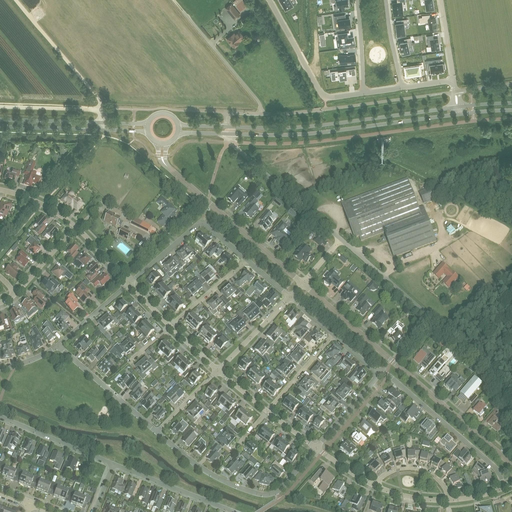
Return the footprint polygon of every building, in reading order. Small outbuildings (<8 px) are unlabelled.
[(236,0),(234,2),(237,6),(241,10),(247,5),(242,0),(236,0)] [(280,0),(281,2),(283,5),(285,9),(293,5),(290,0),(280,0)] [(331,0),(332,2),(335,2),(336,7),(339,6),(340,10),(345,9),(344,6),(349,5),(348,0),(331,0)] [(397,0),(398,3),(393,4),(395,16),(403,15),(401,3),(405,3),(405,0),(397,0)] [(424,0),(426,10),(434,9),(433,5),(433,2),(432,0),(424,0)] [(231,4),(226,9),(235,19),(240,15),(231,4)] [(345,14),(334,16),(335,23),(339,22),(339,27),(344,26),(344,28),(351,27),(350,22),(349,22),(349,18),(345,19),(345,15),(345,14)] [(422,18),(419,18),(420,24),(428,22),(430,31),(437,30),(436,26),(437,26),(436,19),(431,19),(430,15),(422,16),(422,18)] [(401,23),(396,24),(397,36),(405,35),(404,23),(407,23),(406,19),(400,20),(401,23)] [(234,33),(227,39),(234,48),(240,42),(239,41),(244,37),(239,31),(235,35),(234,33)] [(339,39),(337,39),(338,46),(340,45),(340,47),(348,46),(348,44),(354,44),(353,37),(347,38),(347,33),(339,34),(339,39)] [(433,35),(427,36),(428,40),(427,40),(428,47),(431,46),(432,51),(440,50),(438,39),(433,39),(433,35)] [(401,47),(400,47),(401,51),(402,51),(402,54),(403,54),(404,55),(408,54),(408,53),(410,53),(408,46),(412,45),(410,38),(404,39),(405,42),(400,43),(401,47)] [(355,55),(343,56),(344,64),(355,63),(355,55)] [(425,61),(427,70),(431,70),(431,72),(435,72),(439,71),(444,70),(444,69),(445,69),(444,64),(443,64),(443,63),(434,64),(433,60),(425,61)] [(419,65),(405,67),(406,76),(420,74),(419,67),(422,67),(422,64),(419,64),(419,65)] [(351,69),(346,70),(338,71),(330,72),(331,72),(332,75),(331,75),(332,78),(332,80),(338,80),(339,80),(344,79),(347,79),(347,76),(351,76),(351,70),(351,69)] [(32,183),(39,185),(41,178),(35,176),(36,173),(32,172),(35,163),(29,161),(23,174),(27,176),(24,184),(31,187),(32,183)] [(19,177),(20,171),(13,169),(12,173),(6,172),(5,172),(5,173),(4,175),(5,176),(4,179),(5,179),(5,180),(9,181),(9,180),(14,181),(16,176),(19,177)] [(423,206),(418,208),(407,178),(342,203),(355,238),(359,236),(361,241),(384,232),(393,256),(436,240),(423,206)] [(237,204),(240,206),(249,196),(238,186),(231,194),(232,194),(228,199),(233,203),(238,198),(240,200),(237,204)] [(435,199),(430,188),(419,193),(424,203),(435,199)] [(67,193),(61,200),(62,201),(63,203),(64,203),(65,204),(64,205),(67,207),(68,206),(72,209),(73,208),(77,211),(83,204),(77,199),(77,200),(76,200),(72,197),(73,196),(73,195),(72,194),(72,193),(71,192),(70,192),(68,192),(68,193),(67,193)] [(162,198),(162,199),(161,200),(160,201),(159,201),(159,202),(158,203),(161,206),(160,207),(161,207),(162,207),(165,210),(162,214),(164,215),(160,219),(165,224),(172,216),(175,213),(177,210),(163,198),(162,198)] [(259,204),(257,203),(258,202),(253,198),(248,203),(251,205),(245,213),(246,215),(246,216),(247,217),(248,217),(249,217),(251,218),(254,215),(255,215),(256,213),(256,212),(258,210),(258,209),(259,208),(260,206),(259,204)] [(7,203),(6,203),(6,205),(1,203),(0,207),(0,206),(0,214),(6,216),(8,209),(10,210),(11,209),(12,208),(12,207),(11,206),(11,205),(10,204),(10,203),(9,203),(8,203),(7,203)] [(260,220),(263,222),(260,226),(265,231),(268,228),(269,229),(271,226),(271,225),(276,219),(268,211),(260,220)] [(109,212),(104,221),(116,227),(121,218),(109,212)] [(46,222),(41,217),(35,225),(37,227),(34,231),(39,235),(46,228),(43,225),(46,222)] [(131,223),(134,225),(134,226),(148,233),(152,226),(134,218),(131,223)] [(277,227),(271,235),(270,235),(277,241),(277,242),(278,243),(278,244),(279,244),(281,244),(282,245),(285,241),(286,241),(287,241),(288,240),(288,239),(288,238),(289,237),(283,232),(287,226),(283,222),(278,228),(277,227)] [(46,230),(41,236),(44,238),(46,235),(51,239),(57,231),(56,230),(57,230),(57,229),(56,228),(55,227),(54,227),(53,227),(52,226),(47,232),(46,230)] [(122,228),(118,235),(128,240),(131,233),(122,228)] [(205,248),(211,240),(206,236),(205,236),(202,233),(201,234),(200,233),(199,233),(198,235),(198,236),(199,236),(196,239),(200,242),(199,243),(205,248)] [(328,243),(317,233),(314,236),(316,238),(314,241),(320,246),(322,243),(325,246),(328,243)] [(36,242),(31,237),(26,242),(31,246),(27,250),(30,252),(30,254),(31,253),(34,256),(40,249),(34,244),(36,242)] [(75,246),(73,245),(70,248),(69,248),(67,250),(67,251),(67,252),(69,254),(66,257),(71,261),(78,253),(76,251),(78,249),(77,248),(77,247),(76,246),(75,246)] [(211,254),(211,255),(212,255),(213,255),(214,253),(218,257),(224,251),(220,248),(221,247),(220,246),(219,245),(218,246),(217,245),(213,249),(210,247),(205,253),(209,256),(211,254)] [(309,247),(307,249),(303,245),(303,246),(302,246),(301,247),(300,248),(300,249),(299,250),(294,256),(295,257),(296,258),(296,259),(297,260),(298,261),(300,261),(301,262),(303,259),(307,263),(310,259),(312,261),(314,259),(309,254),(312,250),(309,247)] [(182,251),(188,258),(190,256),(191,256),(192,257),(193,255),(194,256),(197,254),(196,253),(193,250),(191,252),(185,246),(183,248),(183,249),(182,251)] [(26,255),(21,251),(18,255),(20,257),(16,261),(24,268),(29,262),(24,257),(26,255)] [(186,259),(188,258),(182,251),(180,252),(179,251),(176,254),(182,260),(179,262),(183,266),(186,264),(184,263),(186,261),(185,260),(186,259)] [(79,255),(72,263),(76,267),(78,265),(79,265),(80,265),(81,265),(82,265),(83,264),(85,266),(90,260),(84,254),(82,257),(79,255)] [(232,263),(235,259),(232,256),(231,257),(227,254),(223,258),(222,258),(218,263),(220,265),(222,263),(223,264),(224,262),(228,266),(231,262),(232,263)] [(339,259),(344,264),(348,260),(342,255),(339,259)] [(183,266),(179,262),(177,264),(173,258),(172,259),(171,259),(169,261),(169,262),(168,262),(174,269),(177,267),(179,270),(183,266)] [(177,272),(174,269),(168,262),(167,263),(166,263),(164,265),(164,266),(163,266),(168,272),(166,274),(170,278),(177,272)] [(86,277),(89,279),(91,281),(97,275),(95,273),(99,269),(94,263),(86,271),(89,274),(86,277)] [(193,263),(186,269),(189,273),(196,267),(193,263)] [(18,268),(13,264),(11,266),(10,265),(5,271),(6,272),(6,273),(8,275),(9,275),(9,274),(14,279),(19,273),(16,270),(18,268)] [(442,264),(434,274),(439,278),(444,273),(448,277),(443,282),(449,287),(458,277),(442,264)] [(215,277),(216,277),(211,272),(214,270),(212,267),(210,265),(206,269),(208,271),(205,273),(211,280),(212,280),(213,281),(216,279),(215,277)] [(70,280),(73,276),(62,266),(60,269),(57,266),(51,273),(59,279),(61,276),(61,277),(62,277),(63,277),(64,277),(65,276),(70,280)] [(251,274),(247,271),(242,276),(242,277),(236,283),(240,288),(247,281),(249,283),(254,277),(253,276),(254,276),(254,275),(252,273),(251,273),(251,274)] [(338,289),(343,283),(337,277),(338,277),(332,271),(330,274),(327,272),(323,276),(326,279),(324,281),(325,282),(324,284),(327,286),(328,285),(330,287),(332,284),(338,289)] [(154,283),(156,285),(162,280),(164,279),(157,272),(152,277),(151,276),(147,280),(151,284),(152,283),(153,285),(154,283)] [(211,281),(211,280),(205,273),(201,277),(199,274),(196,277),(197,277),(200,281),(203,279),(207,284),(208,283),(209,284),(211,282),(211,281)] [(99,276),(98,278),(92,283),(95,287),(99,284),(102,287),(109,280),(105,275),(101,278),(99,276)] [(200,281),(197,277),(192,281),(195,284),(192,286),(198,292),(199,292),(200,292),(202,290),(202,289),(202,288),(198,283),(198,282),(200,281)] [(54,287),(56,289),(59,285),(53,280),(51,282),(50,282),(46,278),(41,284),(50,291),(54,287)] [(164,282),(162,280),(156,285),(158,288),(156,290),(156,291),(156,292),(159,296),(167,288),(163,284),(164,282)] [(250,297),(254,292),(260,297),(267,289),(266,288),(267,286),(264,284),(263,285),(260,282),(253,289),(251,287),(246,294),(250,297)] [(368,288),(370,290),(371,290),(372,291),(374,291),(375,291),(375,290),(376,290),(377,290),(379,287),(373,282),(368,288)] [(75,293),(83,303),(84,302),(84,303),(85,303),(87,301),(87,300),(89,297),(85,293),(89,290),(81,283),(77,287),(79,290),(75,293)] [(347,283),(343,288),(342,289),(346,293),(342,297),(342,298),(342,299),(343,300),(344,300),(345,300),(346,301),(347,299),(351,302),(356,296),(352,293),(352,292),(351,291),(353,288),(347,283)] [(198,292),(192,286),(190,288),(188,285),(183,289),(187,293),(189,291),(193,296),(194,296),(195,296),(197,294),(197,293),(198,292)] [(226,289),(232,296),(234,294),(235,294),(236,296),(241,292),(239,291),(237,288),(235,290),(230,285),(229,285),(228,286),(228,287),(226,289)] [(169,299),(175,293),(168,287),(167,288),(159,296),(162,299),(163,298),(164,299),(167,296),(169,299)] [(230,297),(232,296),(226,289),(224,291),(223,290),(222,292),(221,293),(226,298),(223,300),(227,304),(232,301),(230,298),(230,297)] [(45,296),(37,290),(35,291),(34,291),(33,293),(33,294),(32,295),(36,298),(34,300),(42,308),(46,303),(42,300),(45,296)] [(277,297),(276,296),(276,295),(275,294),(274,293),(273,293),(272,292),(268,297),(265,295),(260,301),(263,304),(264,302),(269,306),(271,304),(272,305),(275,302),(274,301),(277,297)] [(78,302),(71,295),(70,293),(65,297),(69,301),(66,303),(73,312),(78,307),(75,304),(78,302)] [(172,309),(179,301),(177,299),(178,297),(175,293),(169,299),(171,301),(168,303),(169,304),(168,305),(172,309)] [(368,312),(371,309),(370,308),(365,303),(368,299),(363,295),(358,302),(361,305),(357,310),(360,313),(360,314),(363,316),(367,312),(368,312)] [(227,304),(223,300),(221,302),(217,297),(216,297),(215,297),(214,298),(213,299),(213,300),(212,301),(218,308),(220,306),(221,306),(223,308),(227,304)] [(34,307),(28,300),(26,301),(25,301),(24,301),(23,301),(23,302),(23,303),(22,305),(27,310),(24,313),(29,318),(34,313),(31,310),(34,307)] [(124,313),(129,309),(127,307),(128,306),(123,301),(119,305),(115,308),(119,312),(117,313),(121,317),(124,313)] [(179,301),(172,309),(175,312),(176,311),(177,312),(184,306),(179,301)] [(216,309),(218,308),(212,301),(211,302),(210,302),(209,302),(209,303),(208,304),(208,305),(212,310),(210,312),(214,316),(218,312),(216,310),(216,309)] [(248,311),(256,319),(259,316),(258,315),(259,314),(258,312),(260,310),(257,307),(256,305),(255,304),(253,303),(251,305),(253,307),(248,311)] [(388,319),(382,313),(384,310),(379,306),(373,313),(377,317),(372,323),(379,329),(388,319)] [(18,314),(16,309),(10,312),(12,317),(11,318),(13,321),(20,318),(21,320),(25,317),(21,312),(18,314)] [(130,321),(137,313),(133,309),(131,311),(129,309),(124,313),(127,317),(126,317),(130,321)] [(256,319),(248,311),(247,309),(245,310),(244,311),(242,312),(240,310),(238,312),(244,319),(246,317),(249,320),(250,322),(252,321),(256,319)] [(293,320),(298,315),(291,309),(288,312),(287,312),(285,314),(285,315),(285,316),(289,319),(286,322),(289,324),(288,326),(290,328),(296,322),(293,320)] [(52,321),(54,324),(57,327),(57,326),(61,331),(63,329),(64,330),(68,327),(64,322),(68,317),(62,311),(58,316),(52,321)] [(233,320),(235,323),(243,331),(245,327),(246,326),(245,324),(242,321),(244,319),(238,312),(235,315),(238,317),(236,319),(233,320)] [(137,326),(142,322),(140,320),(142,318),(137,313),(130,321),(133,324),(134,323),(137,326)] [(190,327),(198,318),(193,313),(186,321),(188,323),(187,324),(190,327)] [(11,329),(8,318),(4,319),(3,315),(2,315),(1,315),(0,315),(0,327),(4,326),(5,331),(11,329)] [(119,323),(117,320),(115,318),(113,320),(108,315),(107,315),(106,315),(104,317),(104,318),(103,319),(109,326),(111,324),(112,324),(113,325),(115,324),(116,325),(119,323)] [(202,328),(207,322),(203,319),(201,321),(198,318),(190,327),(193,329),(194,328),(196,330),(200,326),(202,328)] [(107,328),(109,326),(103,319),(102,320),(101,320),(98,321),(99,323),(98,323),(103,329),(100,331),(106,337),(108,335),(106,332),(108,330),(107,329),(107,328)] [(306,326),(308,324),(302,319),(294,328),(298,331),(295,334),(301,339),(308,330),(306,328),(306,326)] [(56,332),(49,322),(44,326),(47,330),(43,333),(49,342),(55,337),(53,334),(56,332)] [(142,334),(150,326),(146,322),(144,324),(142,322),(137,326),(135,328),(138,332),(139,331),(142,334)] [(204,340),(212,331),(209,328),(211,326),(207,322),(202,328),(204,330),(200,334),(202,336),(201,337),(204,340)] [(242,331),(243,331),(235,323),(232,325),(231,323),(229,325),(226,326),(233,334),(236,332),(237,334),(238,333),(239,333),(242,331)] [(390,334),(391,335),(389,338),(394,342),(395,341),(397,343),(399,341),(400,341),(402,339),(401,338),(403,336),(400,333),(401,332),(401,330),(404,328),(403,327),(403,325),(402,325),(401,324),(399,326),(396,323),(391,329),(393,331),(390,334)] [(150,326),(142,334),(145,337),(146,336),(147,337),(154,331),(150,326)] [(35,327),(32,330),(33,332),(32,333),(31,334),(31,335),(33,338),(30,340),(30,341),(30,342),(31,343),(32,344),(33,347),(32,347),(34,350),(35,350),(36,350),(37,350),(37,349),(38,349),(38,348),(42,346),(39,341),(40,341),(40,340),(42,339),(35,327)] [(269,331),(278,339),(281,336),(283,338),(285,338),(287,335),(278,327),(276,329),(274,328),(273,329),(272,329),(269,331)] [(313,340),(316,343),(320,338),(321,339),(323,336),(320,333),(320,334),(316,330),(314,333),(312,331),(304,340),(309,344),(313,340)] [(221,335),(217,332),(215,334),(212,331),(204,340),(207,342),(208,341),(210,343),(214,339),(216,341),(217,339),(221,335)] [(274,343),(278,339),(269,331),(267,334),(268,335),(266,337),(270,340),(268,342),(273,346),(275,344),(274,343)] [(125,344),(130,351),(131,350),(132,351),(135,349),(134,347),(135,347),(130,341),(130,340),(133,338),(129,334),(126,337),(127,338),(126,340),(126,341),(127,342),(125,344)] [(221,335),(217,339),(219,341),(215,346),(218,348),(217,349),(220,351),(228,343),(224,340),(226,338),(222,334),(221,335)] [(16,348),(19,356),(26,353),(26,351),(29,350),(27,345),(24,337),(19,339),(21,342),(20,343),(19,343),(18,344),(18,345),(18,346),(18,347),(16,348)] [(85,351),(92,343),(90,341),(89,342),(83,337),(80,341),(80,340),(77,343),(78,344),(75,347),(79,351),(82,347),(83,348),(83,349),(85,351)] [(273,346),(268,342),(266,344),(263,341),(261,343),(260,342),(258,345),(267,353),(270,348),(271,349),(273,346)] [(448,346),(442,341),(439,345),(444,350),(448,346)] [(11,358),(11,355),(14,354),(13,348),(11,349),(10,342),(3,343),(4,350),(0,350),(1,355),(1,356),(1,359),(2,359),(2,360),(3,360),(6,359),(11,358)] [(163,354),(171,345),(168,343),(167,343),(165,342),(156,351),(158,353),(160,351),(163,354)] [(130,351),(125,344),(122,346),(121,344),(120,344),(119,346),(118,344),(114,347),(117,350),(118,351),(120,349),(121,349),(124,353),(126,355),(127,354),(128,355),(130,353),(130,351)] [(295,353),(302,359),(306,355),(301,350),(303,348),(298,344),(296,347),(293,351),(295,353)] [(171,345),(163,354),(166,357),(164,359),(168,363),(173,357),(171,355),(175,351),(173,349),(174,348),(171,345)] [(264,355),(267,353),(258,345),(255,348),(256,348),(255,350),(257,352),(255,354),(257,356),(259,358),(265,363),(267,360),(264,355)] [(448,346),(443,352),(448,356),(453,350),(448,346)] [(92,362),(95,359),(98,361),(107,351),(103,347),(101,348),(97,352),(93,348),(90,352),(91,352),(90,354),(86,357),(92,362)] [(112,356),(113,355),(113,354),(117,350),(114,347),(109,353),(112,356)] [(329,351),(327,353),(325,355),(330,359),(328,361),(334,366),(341,358),(337,355),(340,352),(337,349),(337,350),(334,347),(330,352),(329,351)] [(436,357),(431,353),(430,353),(429,353),(428,354),(423,349),(419,353),(418,353),(417,353),(417,354),(416,355),(416,356),(416,357),(414,359),(419,364),(420,363),(421,364),(421,365),(421,366),(425,369),(436,357)] [(298,364),(302,359),(295,353),(292,356),(290,354),(286,358),(291,362),(293,360),(298,364)] [(158,360),(151,354),(149,356),(155,362),(158,360)] [(444,355),(429,373),(441,383),(447,376),(444,373),(442,376),(437,373),(449,359),(444,355)] [(179,369),(187,360),(184,357),(183,358),(181,356),(177,361),(175,359),(170,364),(174,368),(176,366),(179,369)] [(345,359),(344,358),(339,363),(341,365),(342,364),(347,368),(345,370),(345,374),(347,375),(351,371),(350,370),(355,364),(347,357),(345,359)] [(141,363),(149,372),(152,369),(154,371),(158,367),(154,363),(151,365),(146,358),(145,359),(144,359),(143,359),(143,360),(142,360),(142,361),(143,361),(141,363)] [(281,365),(291,374),(294,371),(293,370),(294,368),(289,364),(291,362),(286,358),(284,360),(285,361),(283,363),(281,365)] [(255,363),(253,361),(251,359),(249,362),(246,359),(239,368),(241,370),(242,369),(245,371),(248,367),(251,369),(254,364),(255,363)] [(187,360),(179,369),(184,373),(182,375),(184,378),(190,372),(187,370),(191,366),(189,364),(190,363),(187,360)] [(104,361),(98,368),(106,375),(112,367),(113,366),(113,364),(111,362),(109,362),(108,363),(104,361)] [(145,374),(149,372),(141,363),(139,364),(138,364),(137,364),(137,365),(137,366),(136,367),(142,373),(139,376),(143,380),(147,376),(145,374)] [(258,368),(254,364),(251,369),(249,370),(252,372),(248,376),(250,378),(249,379),(252,382),(260,373),(256,370),(258,368)] [(325,377),(328,374),(331,370),(326,366),(324,368),(319,364),(318,364),(317,364),(317,365),(316,365),(316,366),(316,367),(317,367),(315,368),(325,377)] [(280,376),(281,374),(286,378),(287,376),(288,377),(291,374),(281,365),(277,370),(277,369),(275,372),(280,376)] [(319,384),(325,377),(315,368),(314,370),(313,370),(312,370),(311,371),(311,372),(312,373),(311,373),(316,377),(314,379),(319,384)] [(348,378),(353,382),(355,379),(360,383),(362,380),(362,379),(366,374),(361,369),(357,373),(356,373),(354,372),(348,378)] [(194,385),(202,376),(199,374),(198,375),(196,373),(192,377),(190,375),(185,380),(189,384),(191,382),(194,385)] [(264,383),(269,377),(265,373),(263,375),(260,373),(252,382),(255,384),(256,383),(258,385),(262,381),(264,383)] [(462,384),(458,380),(459,379),(453,374),(444,384),(446,387),(451,392),(455,387),(458,389),(462,384)] [(123,389),(126,386),(128,388),(135,380),(131,376),(128,379),(125,376),(122,380),(121,380),(120,380),(119,382),(119,383),(117,384),(123,389)] [(267,394),(275,385),(271,382),(273,380),(269,377),(264,383),(266,384),(263,389),(265,391),(264,391),(267,394)] [(319,384),(314,379),(312,377),(310,380),(307,377),(305,380),(304,380),(303,380),(302,381),(311,389),(313,387),(314,387),(315,387),(316,387),(317,386),(319,384)] [(481,383),(474,377),(464,390),(463,389),(460,393),(460,394),(458,397),(464,403),(467,400),(468,401),(471,397),(470,395),(471,393),(472,394),(481,383)] [(339,389),(347,396),(349,395),(350,395),(351,394),(352,393),(351,391),(346,387),(348,385),(342,380),(339,384),(341,386),(339,389)] [(182,389),(177,383),(174,381),(170,385),(173,387),(175,390),(172,393),(179,400),(184,395),(180,391),(182,389)] [(309,391),(311,389),(302,381),(302,382),(301,382),(301,383),(302,384),(300,386),(302,388),(302,389),(300,391),(302,393),(307,397),(310,395),(310,394),(310,393),(310,392),(310,391),(309,391)] [(131,388),(132,389),(131,391),(133,393),(131,396),(131,397),(133,399),(134,398),(137,401),(139,399),(140,399),(141,397),(141,396),(143,394),(140,390),(141,389),(141,388),(142,387),(137,383),(137,384),(136,383),(131,388)] [(275,385),(267,394),(270,397),(271,396),(273,397),(282,387),(280,385),(278,388),(275,385)] [(213,396),(217,391),(215,389),(215,388),(213,386),(211,388),(210,387),(208,390),(209,391),(205,395),(209,398),(207,400),(211,404),(216,398),(213,396)] [(387,393),(391,396),(388,399),(397,406),(400,403),(397,400),(401,395),(395,391),(396,389),(394,390),(393,388),(391,391),(389,391),(387,393)] [(346,398),(347,396),(339,389),(337,392),(334,389),(330,393),(332,394),(336,398),(338,396),(343,401),(344,401),(346,400),(346,399),(346,398)] [(149,393),(145,398),(143,400),(146,401),(142,406),(147,410),(154,402),(151,400),(154,397),(149,393)] [(174,405),(179,400),(172,393),(169,395),(167,393),(163,397),(168,403),(170,400),(174,405)] [(337,399),(336,398),(332,394),(326,401),(328,403),(336,410),(337,408),(338,408),(339,408),(339,407),(340,407),(340,406),(339,406),(339,405),(335,401),(337,399)] [(475,394),(469,402),(472,404),(478,396),(475,394)] [(224,408),(231,399),(228,396),(227,397),(225,395),(220,401),(217,399),(212,406),(214,408),(217,406),(218,407),(220,405),(224,408)] [(287,410),(295,399),(290,395),(288,397),(289,398),(283,405),(284,406),(283,407),(287,410)] [(231,399),(224,408),(227,410),(225,412),(229,416),(234,411),(232,408),(236,404),(233,402),(234,401),(231,399)] [(298,411),(302,405),(298,402),(298,401),(295,399),(287,410),(291,413),(292,412),(293,413),(295,410),(298,411)] [(483,404),(479,400),(478,399),(475,403),(478,405),(473,411),(479,415),(479,416),(479,417),(480,418),(481,418),(482,417),(482,416),(482,415),(488,409),(483,405),(483,404)] [(336,410),(328,403),(326,401),(320,408),(325,412),(327,410),(332,414),(333,414),(334,414),(334,413),(335,412),(334,412),(334,411),(336,410)] [(393,411),(396,408),(388,401),(385,404),(382,401),(380,403),(379,402),(376,405),(381,410),(381,411),(384,414),(389,408),(393,411)] [(192,407),(199,414),(203,410),(206,413),(209,410),(206,408),(204,405),(201,408),(196,403),(195,403),(193,405),(193,406),(192,407)] [(158,419),(159,420),(161,418),(163,418),(164,417),(164,415),(165,413),(164,411),(163,409),(159,405),(153,411),(155,414),(154,416),(155,417),(154,418),(157,421),(158,419)] [(305,406),(305,407),(302,405),(298,411),(300,413),(298,416),(299,417),(298,418),(302,421),(308,412),(310,410),(305,406)] [(196,417),(199,414),(192,407),(190,409),(189,409),(187,411),(187,412),(191,416),(189,419),(194,423),(198,419),(196,417)] [(421,413),(422,412),(419,410),(418,410),(415,407),(409,414),(406,411),(401,418),(405,422),(409,417),(412,420),(413,418),(416,421),(422,414),(421,413)] [(241,422),(248,413),(245,410),(244,411),(242,409),(238,414),(236,412),(231,418),(236,421),(238,419),(241,422)] [(377,411),(375,413),(373,412),(369,416),(373,420),(372,421),(376,424),(379,421),(380,422),(381,421),(383,423),(386,419),(377,411)] [(317,416),(313,413),(311,414),(308,412),(302,421),(306,424),(307,423),(308,424),(310,420),(312,422),(317,416)] [(494,412),(486,421),(489,423),(488,424),(497,431),(500,428),(496,424),(495,423),(498,420),(499,420),(501,421),(503,419),(501,415),(498,412),(496,414),(494,412)] [(248,413),(241,422),(246,426),(253,418),(250,416),(251,415),(248,413)] [(317,416),(312,422),(315,424),(313,425),(315,426),(314,427),(319,431),(322,427),(321,426),(324,422),(321,419),(322,418),(318,414),(317,416)] [(424,423),(423,422),(419,425),(421,426),(421,427),(424,430),(424,429),(426,431),(426,432),(429,435),(428,437),(431,440),(436,435),(432,432),(436,428),(433,426),(434,424),(430,421),(429,422),(427,420),(424,423)] [(364,422),(363,423),(362,422),(359,426),(360,427),(359,428),(363,431),(362,432),(366,435),(371,429),(376,433),(379,431),(368,421),(366,424),(364,422)] [(184,431),(188,426),(184,422),(182,425),(181,423),(179,425),(176,422),(173,425),(174,426),(170,430),(172,432),(172,433),(174,435),(175,434),(176,435),(181,429),(184,431)] [(187,436),(183,441),(185,443),(185,445),(187,446),(188,446),(189,446),(197,438),(192,434),(195,431),(190,427),(185,433),(187,436)] [(223,435),(232,443),(234,441),(234,440),(235,438),(232,435),(234,433),(228,427),(225,430),(226,431),(223,435)] [(263,440),(270,432),(265,428),(263,430),(261,428),(256,435),(260,437),(263,440)] [(271,445),(275,439),(273,438),(275,435),(270,432),(263,440),(267,443),(268,442),(271,445)] [(354,440),(353,441),(358,446),(362,441),(364,442),(367,439),(362,435),(360,437),(355,433),(350,437),(354,440)] [(11,446),(15,448),(19,438),(13,435),(11,439),(8,437),(4,448),(9,450),(11,446)] [(216,441),(222,446),(223,447),(225,445),(227,447),(229,445),(230,446),(232,443),(223,435),(219,439),(218,439),(216,441)] [(450,453),(457,445),(452,441),(452,440),(447,436),(444,440),(443,439),(440,443),(445,448),(445,449),(450,453)] [(197,449),(195,451),(200,455),(207,448),(205,446),(206,445),(206,443),(201,439),(198,443),(194,446),(197,449)] [(275,439),(271,445),(275,447),(274,448),(278,451),(285,441),(284,441),(282,439),(281,440),(280,439),(278,441),(275,439)] [(29,442),(27,441),(23,449),(27,451),(26,454),(31,456),(35,448),(31,447),(33,443),(32,443),(33,442),(30,441),(29,442)] [(282,453),(286,456),(290,450),(288,449),(289,446),(288,445),(289,444),(286,442),(285,441),(278,451),(282,454),(282,453)] [(350,444),(347,441),(344,445),(342,444),(340,448),(341,449),(340,450),(344,453),(343,454),(347,457),(348,456),(349,457),(353,452),(356,454),(359,450),(351,443),(350,444)] [(257,451),(256,450),(258,449),(255,447),(256,446),(254,444),(253,445),(250,442),(246,447),(249,450),(248,451),(252,454),(251,456),(258,462),(261,464),(264,460),(262,459),(261,459),(258,456),(257,451)] [(220,449),(216,445),(211,450),(213,452),(207,459),(209,460),(209,461),(209,462),(211,463),(211,462),(213,464),(215,461),(216,462),(218,460),(217,459),(220,456),(217,454),(217,453),(220,449)] [(44,447),(43,448),(41,447),(39,451),(38,450),(37,453),(38,453),(37,456),(40,457),(37,465),(43,468),(49,454),(45,453),(47,449),(46,449),(46,448),(44,447)] [(403,459),(406,459),(406,451),(405,451),(404,448),(401,449),(400,449),(401,452),(394,454),(396,462),(403,460),(403,459)] [(470,455),(465,451),(463,454),(458,449),(453,455),(460,461),(461,460),(467,465),(470,461),(470,460),(472,458),(469,456),(470,455)] [(283,459),(287,462),(288,461),(292,465),(295,460),(298,455),(293,451),(292,452),(290,450),(286,456),(283,459)] [(418,460),(420,451),(408,452),(408,461),(415,460),(415,459),(418,460)] [(62,455),(60,455),(54,452),(51,458),(54,460),(53,461),(53,462),(53,463),(53,464),(54,465),(55,465),(55,466),(54,468),(59,471),(63,460),(60,459),(62,455)] [(392,453),(386,456),(383,452),(379,455),(381,459),(385,467),(392,463),(391,462),(394,461),(392,453)] [(422,453),(420,462),(427,463),(427,462),(430,463),(432,458),(433,456),(421,453),(422,453)] [(434,460),(431,466),(437,469),(438,468),(440,470),(445,463),(434,458),(435,458),(434,460)] [(65,472),(72,471),(73,471),(75,470),(75,467),(77,462),(74,460),(74,459),(71,459),(70,459),(67,467),(63,465),(60,473),(65,472)] [(383,466),(379,459),(368,469),(372,472),(373,471),(376,474),(381,469),(380,468),(383,466)] [(232,474),(235,470),(237,472),(245,464),(240,460),(238,463),(235,460),(227,469),(232,474)] [(281,466),(279,464),(275,461),(271,466),(273,468),(271,471),(279,478),(284,473),(279,469),(281,466)] [(6,480),(11,469),(5,467),(6,464),(3,463),(0,469),(4,470),(1,477),(3,478),(6,480)] [(446,466),(441,472),(446,477),(447,476),(449,478),(455,473),(446,465),(446,466)] [(473,470),(478,475),(481,477),(482,479),(480,480),(481,484),(488,482),(487,480),(491,479),(488,472),(486,472),(477,465),(473,470)] [(253,477),(258,471),(255,469),(254,471),(248,466),(241,475),(242,475),(241,476),(243,478),(244,477),(246,479),(250,475),(253,477)] [(18,476),(20,470),(17,468),(16,471),(11,469),(6,480),(7,480),(10,481),(12,481),(15,475),(18,476)] [(24,487),(28,476),(23,474),(24,471),(20,470),(18,476),(21,477),(18,484),(20,484),(24,486),(23,487),(24,487)] [(324,493),(334,478),(326,473),(325,474),(320,470),(310,481),(314,484),(318,479),(321,481),(324,483),(319,490),(324,493)] [(269,486),(270,482),(272,482),(273,478),(271,478),(271,476),(262,474),(263,472),(260,472),(259,474),(257,480),(260,481),(259,484),(269,486)] [(35,483),(38,476),(34,475),(33,478),(28,476),(24,487),(24,486),(28,487),(29,488),(32,481),(35,483)] [(42,481),(43,479),(38,476),(35,483),(38,484),(36,490),(38,491),(41,493),(45,482),(42,481)] [(456,476),(449,481),(453,487),(454,486),(455,489),(464,488),(456,476),(455,476),(456,476)] [(123,481),(122,480),(121,479),(119,478),(118,478),(116,478),(114,483),(113,483),(112,486),(113,487),(112,489),(111,491),(114,493),(115,490),(117,491),(119,492),(119,491),(122,492),(124,487),(121,486),(121,485),(123,481)] [(335,492),(343,498),(348,490),(343,487),(344,485),(338,481),(336,484),(335,484),(332,489),(336,491),(335,492)] [(53,489),(55,483),(51,482),(50,484),(45,482),(41,493),(41,494),(41,493),(45,494),(47,495),(49,488),(53,489)] [(58,500),(63,489),(60,488),(61,485),(55,483),(53,489),(56,490),(53,497),(55,498),(58,500)] [(132,496),(136,486),(129,483),(124,494),(131,497),(129,502),(132,504),(135,497),(132,496)] [(62,501),(64,501),(67,495),(70,496),(72,490),(69,488),(67,488),(66,490),(63,489),(58,500),(59,500),(62,501)] [(150,496),(147,495),(149,491),(143,488),(139,497),(143,499),(142,503),(147,505),(150,496)] [(70,496),(73,497),(71,504),(72,504),(76,506),(75,507),(76,507),(80,496),(77,495),(78,492),(72,490),(70,496)] [(90,497),(87,496),(87,495),(84,493),(83,497),(80,496),(76,507),(76,506),(80,507),(82,508),(84,501),(87,503),(89,498),(90,497)] [(158,511),(163,500),(159,499),(161,495),(154,493),(151,502),(155,504),(153,507),(156,508),(154,511),(158,511)] [(354,495),(351,500),(350,503),(354,505),(353,508),(359,511),(366,498),(359,494),(357,496),(354,495)] [(172,511),(175,505),(172,504),(174,501),(168,498),(164,507),(168,508),(167,511),(166,511),(172,511)] [(348,501),(346,500),(340,509),(345,511),(348,511),(350,511),(344,508),(348,501)] [(371,511),(372,511),(381,511),(383,508),(378,505),(379,503),(372,500),(370,505),(367,504),(363,511),(371,511)] [(113,511),(115,509),(110,507),(111,504),(107,502),(104,510),(108,511),(107,511),(113,511)] [(184,511),(187,506),(180,503),(176,511),(184,511)]
